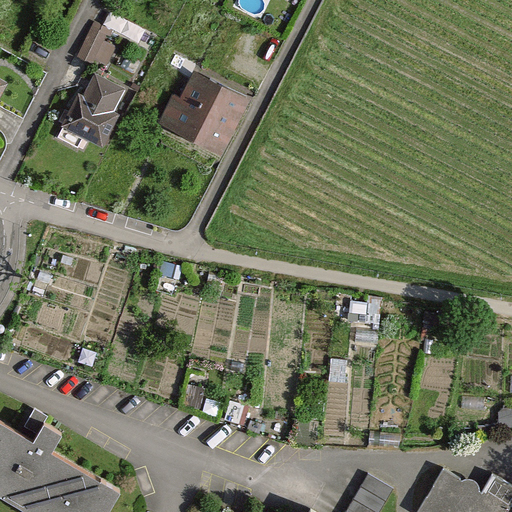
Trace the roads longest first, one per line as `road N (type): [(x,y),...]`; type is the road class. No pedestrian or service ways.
road 1 (residential): [(17,205),(183,249),(310,0)]
road 2 (residential): [(192,464),(318,496),(348,462),(511,460)]
road 3 (track): [(183,249),(511,310)]
road 4 (residential): [(0,374),(192,464)]
road 5 (residential): [(0,170),(89,0)]
